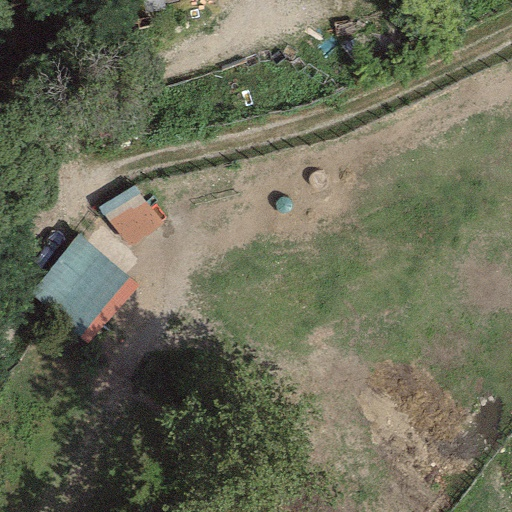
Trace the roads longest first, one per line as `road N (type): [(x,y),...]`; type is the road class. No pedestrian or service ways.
road 1 (track): [(511,35),(308,128),(100,176),(66,201),(0,330)]
road 2 (track): [(7,0),(22,23),(66,201)]
